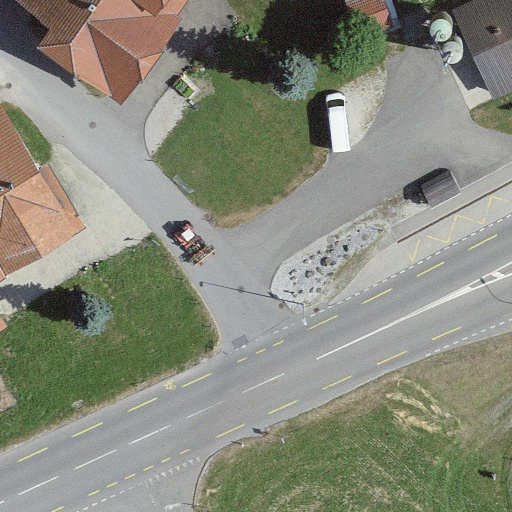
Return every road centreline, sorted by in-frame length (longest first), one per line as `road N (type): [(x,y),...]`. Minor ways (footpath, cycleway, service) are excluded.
road 1 (unclassified): [(0,27),(238,299),(285,372)]
road 2 (secondary): [(285,372),(511,268)]
road 3 (secondary): [(129,443),(285,372)]
road 4 (secondary): [(0,501),(129,443)]
